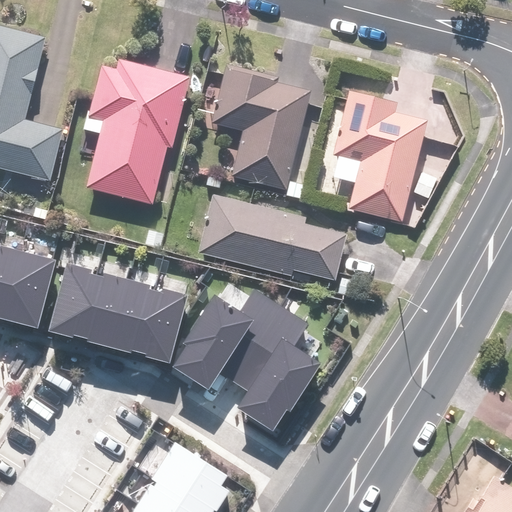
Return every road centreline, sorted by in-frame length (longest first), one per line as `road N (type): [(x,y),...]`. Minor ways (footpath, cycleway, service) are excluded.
road 1 (residential): [(337,504),(108,368),(17,511)]
road 2 (secondary): [(511,210),(337,504)]
road 3 (residential): [(511,56),(306,0)]
